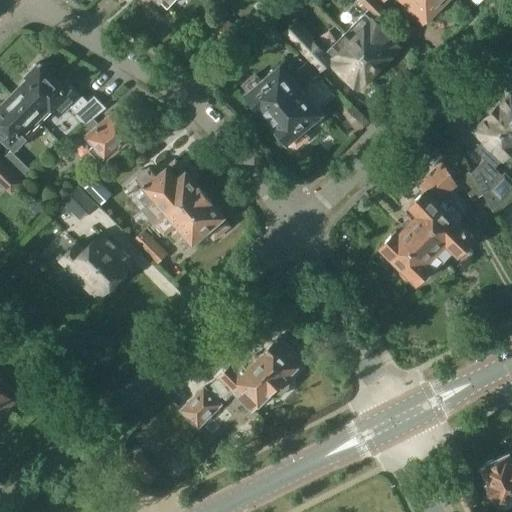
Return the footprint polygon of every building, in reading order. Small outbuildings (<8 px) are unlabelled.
[(275,1),(274,0),(254,0),(256,2),(253,5),(262,14),(275,1)] [(358,0),(368,9),(345,32),(379,66),(398,47),(372,21),(385,9),(376,0),(358,0)] [(401,0),(424,22),(445,0),(401,0)] [(230,43),(241,33),(230,22),(220,33),(230,43)] [(379,66),(345,32),(332,45),(339,53),(332,60),(359,86),(379,66)] [(511,70),(502,60),(496,65),(507,76),(511,71),(511,70)] [(310,81),(318,74),(307,61),(298,68),(310,81)] [(28,80),(13,95),(37,119),(49,107),(57,115),(62,114),(81,95),(66,80),(61,85),(40,63),(39,64),(35,64),(33,66),(33,70),(26,77),(28,80)] [(281,66),(263,82),(255,74),(243,84),(250,93),(250,94),(269,117),(271,116),(302,88),(295,80),(294,81),(281,66)] [(310,97),(302,88),(271,116),(279,124),(277,126),(289,140),(290,139),(297,147),(309,136),(303,129),(321,112),(309,98),(310,97)] [(485,159),(471,173),(475,181),(483,194),(493,210),(511,195),(511,178),(504,171),(502,174),(494,167),(503,157),(511,148),(511,92),(511,93),(474,130),(485,140),(475,150),(485,159)] [(84,124),(93,117),(105,107),(95,94),(74,112),(83,122),(84,124)] [(23,133),(37,119),(13,95),(0,107),(0,135),(15,150),(27,137),(23,133)] [(84,124),(83,122),(74,129),(76,131),(66,139),(74,148),(82,140),(87,145),(93,140),(96,144),(93,147),(104,159),(107,156),(108,156),(136,133),(116,110),(99,124),(93,117),(84,124)] [(0,158),(0,161),(21,183),(23,181),(20,178),(30,169),(11,150),(2,160),(0,158)] [(154,222),(167,211),(189,193),(198,185),(196,183),(197,179),(193,175),(189,174),(187,171),(186,172),(176,160),(157,176),(150,168),(139,178),(150,190),(139,198),(146,206),(142,209),(154,222)] [(26,188),(21,183),(0,161),(0,183),(10,194),(15,190),(19,194),(26,188)] [(396,230),(380,247),(399,266),(401,274),(406,279),(414,281),(417,283),(432,268),(435,270),(455,250),(459,254),(475,238),(457,220),(472,206),(443,161),(419,184),(425,190),(410,206),(418,214),(399,233),(396,230)] [(97,203),(86,193),(78,185),(61,201),(80,221),(97,203)] [(205,193),(198,185),(189,193),(167,211),(154,222),(165,235),(178,224),(193,241),(207,230),(214,238),(229,226),(222,217),(224,215),(222,212),(222,209),(218,205),(215,204),(205,193)] [(157,263),(166,254),(143,231),(134,240),(157,263)] [(77,243),(61,259),(99,297),(102,294),(107,294),(115,286),(116,280),(122,280),(130,272),(130,265),(133,263),(102,232),(84,250),(77,243)] [(204,386),(181,409),(198,426),(221,404),(217,400),(222,395),(226,398),(233,391),(253,410),(270,393),(274,397),(279,397),(290,386),(290,381),(286,377),(304,360),(280,336),(258,357),(255,354),(248,361),(251,364),(248,367),(242,361),(236,367),(232,363),(217,377),(211,383),(215,387),(210,392),(204,386)] [(0,410),(11,400),(0,389),(0,410)] [(150,462),(140,452),(127,465),(137,475),(150,462)] [(485,465),(482,467),(490,483),(487,484),(489,486),(487,490),(490,496),(494,497),(496,500),(498,499),(500,504),(511,497),(511,459),(509,453),(495,460),(492,459),(487,462),(485,465)]
